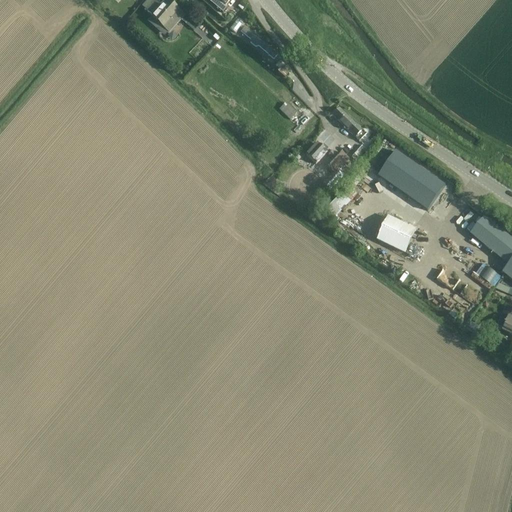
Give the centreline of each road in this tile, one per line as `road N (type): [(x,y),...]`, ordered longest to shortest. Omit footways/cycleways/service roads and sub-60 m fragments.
road 1 (tertiary): [(476,176),(350,90),(265,0)]
road 2 (residential): [(254,0),(314,91),(324,123),(348,147)]
